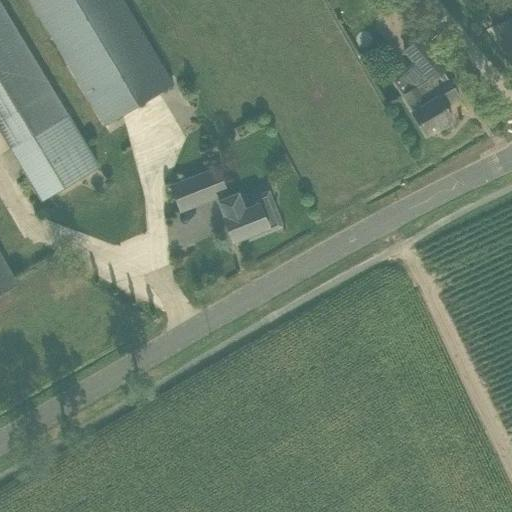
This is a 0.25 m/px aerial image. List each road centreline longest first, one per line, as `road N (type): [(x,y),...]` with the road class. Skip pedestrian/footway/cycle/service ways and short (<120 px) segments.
road 1 (tertiary): [(0,442),(397,214),(511,158)]
road 2 (unclassified): [(511,100),(443,0)]
